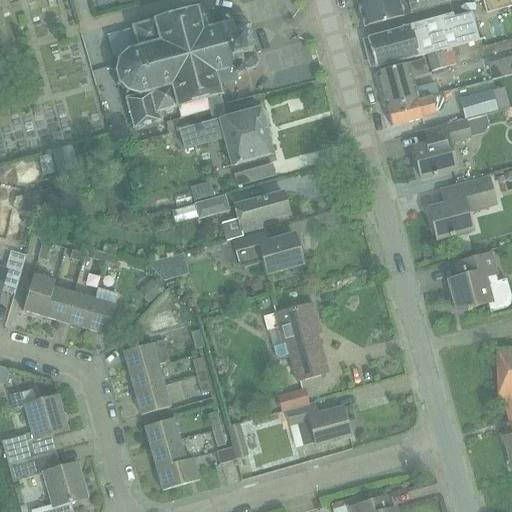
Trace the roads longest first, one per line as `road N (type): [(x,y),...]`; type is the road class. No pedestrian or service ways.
road 1 (tertiary): [(447,442),(321,0)]
road 2 (residential): [(447,442),(207,511)]
road 3 (residential): [(126,511),(75,371),(0,345)]
